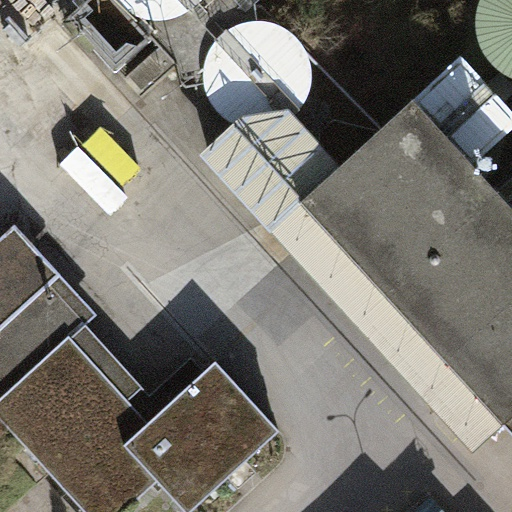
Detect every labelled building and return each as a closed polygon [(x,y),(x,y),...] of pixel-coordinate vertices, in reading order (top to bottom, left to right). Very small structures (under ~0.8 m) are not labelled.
[(74,0),(79,5),(64,19),(116,71),(152,37),(178,63),(183,87),(203,81),(259,29),(255,0),(74,0)] [(511,0),(477,0),(477,2),(475,18),(477,34),(484,48),(493,61),(506,70),(511,72),(511,0)] [(310,84),(312,70),(310,56),(304,43),(296,32),(284,23),(271,18),(257,17),(243,19),(230,24),(219,33),(211,44),(206,57),(204,71),(206,85),(212,98),(220,109),(232,118),(245,123),(259,124),(273,122),(286,117),(297,108),(305,97),(310,84)] [(126,195),(163,158),(40,34),(3,71),(126,195)] [(511,192),(504,184),(415,90),(380,122),(302,196),(510,416),(511,414),(511,192)] [(0,418),(85,511),(120,511),(157,478),(188,511),(280,429),(215,358),(204,368),(192,355),(150,394),(86,324),(97,314),(14,223),(0,236),(0,418)]
